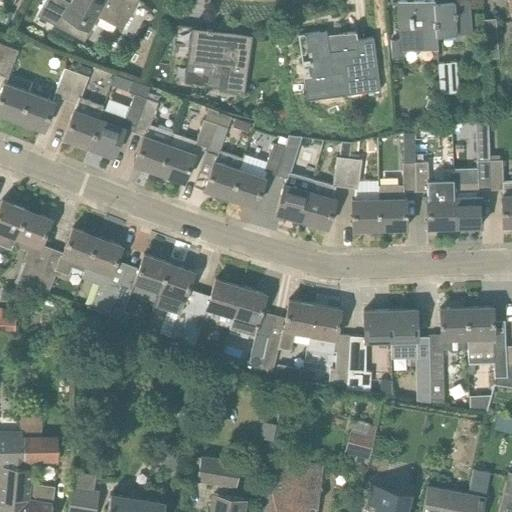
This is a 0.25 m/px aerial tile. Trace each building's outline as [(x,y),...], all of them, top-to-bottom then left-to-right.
[(138,1),(136,0),(44,0),(36,16),(84,42),(98,16),(122,29),(138,1)] [(451,0),(451,1),(433,3),(435,36),(471,33),(468,0),(451,0)] [(436,49),(435,36),(433,3),(415,4),(414,1),(397,2),(400,41),(391,41),(392,58),(404,57),(404,51),(436,49)] [(4,9),(0,17),(0,20),(9,24),(13,14),(4,9)] [(485,59),(498,58),(495,19),(482,20),(485,59)] [(206,30),(192,29),(187,63),(227,68),(224,89),(242,92),(248,37),(211,32),(211,30),(206,29),(206,30)] [(379,91),(372,38),(357,40),(355,32),(339,34),(340,41),(327,42),(325,31),(324,31),(324,33),(319,34),(319,32),(305,34),(311,77),(343,73),(346,95),(361,93),(379,91)] [(17,50),(6,46),(0,60),(0,74),(7,77),(17,50)] [(457,92),(455,62),(437,63),(439,93),(457,92)] [(76,104),(74,109),(73,109),(63,138),(88,147),(102,109),(103,106),(80,98),(90,70),(78,65),(75,72),(65,100),(76,104)] [(54,96),(65,100),(75,72),(64,68),(54,96)] [(127,91),(134,94),(145,98),(149,87),(131,81),(127,91)] [(0,113),(18,121),(28,92),(3,83),(0,90),(0,113)] [(53,102),(28,92),(18,121),(43,130),(53,102)] [(88,147),(113,157),(123,128),(133,132),(145,98),(134,94),(125,117),(102,109),(88,147)] [(133,132),(143,135),(133,164),(158,173),(173,133),(150,124),(158,103),(145,98),(133,132)] [(427,100),(424,108),(433,111),(436,104),(427,100)] [(477,182),(452,183),(454,227),(481,226),(480,196),(478,196),(478,190),(490,190),(489,160),(487,119),(475,119),(477,182)] [(173,133),(158,173),(184,182),(194,153),(193,153),(195,147),(205,151),(214,124),(203,120),(195,141),(173,133)] [(247,132),(249,123),(234,120),(232,128),(247,132)] [(205,151),(206,151),(215,154),(203,190),(229,199),(239,170),(243,159),(220,150),(227,129),(214,124),(205,151)] [(415,192),(415,162),(414,162),(414,133),(403,133),(402,185),(377,185),(377,198),(378,198),(379,229),(406,229),(405,198),(404,198),(404,192),(415,192)] [(285,178),(284,184),(283,184),(275,213),(300,221),(312,179),(289,173),(301,137),(288,135),(287,140),(285,147),(275,174),(285,178)] [(285,147),(287,140),(277,137),(275,144),(285,147)] [(275,174),(285,147),(275,144),(272,143),(264,171),(275,174)] [(336,186),(346,188),(350,159),(349,158),(349,150),(340,148),(339,157),(336,157),(332,185),(312,179),(300,221),(326,228),(335,199),(333,198),(336,186)] [(361,160),(350,159),(346,188),(357,189),(361,160)] [(502,160),(489,160),(490,190),(502,189),(502,195),(500,195),(502,226),(511,225),(511,181),(502,182),(502,160)] [(427,162),(415,162),(415,192),(426,191),(426,198),(425,198),(427,228),(454,227),(452,183),(452,181),(427,182),(427,162)] [(239,170),(229,199),(254,208),(264,178),(239,170)] [(352,230),(379,229),(378,198),(377,198),(351,199),(352,230)] [(0,245),(10,249),(12,245),(26,210),(1,200),(0,202),(0,245)] [(17,283),(35,290),(51,250),(40,246),(50,219),(26,210),(12,245),(26,251),(22,261),(25,262),(17,283)] [(61,255),(51,250),(35,290),(47,295),(54,275),(60,277),(62,273),(68,275),(71,267),(83,272),(97,237),(72,227),(61,255)] [(87,308),(109,316),(119,287),(107,283),(121,246),(97,237),(83,272),(81,278),(98,285),(89,307),(87,306),(87,308)] [(133,283),(158,291),(158,292),(168,263),(143,254),(133,283)] [(193,272),(168,263),(158,292),(158,291),(153,306),(178,314),(170,338),(182,342),(191,312),(180,309),(193,272)] [(227,327),(240,287),(215,278),(203,316),(191,312),(182,342),(195,346),(203,319),(227,327)] [(124,312),(131,292),(119,287),(109,316),(126,323),(129,314),(124,312)] [(250,334),(254,323),(257,324),(265,295),(240,287),(227,327),(250,334)] [(281,339),(268,336),(261,365),(260,364),(259,369),(271,372),(278,347),(290,350),(294,332),(309,335),(314,305),(288,300),(281,339)] [(309,335),(306,349),(332,354),(332,351),(336,351),(334,369),(330,369),(327,387),(346,389),(350,336),(336,335),(340,309),(314,305),(309,335)] [(465,308),(467,349),(468,359),(493,358),(494,375),(507,374),(505,346),(493,346),(492,307),(465,308)] [(439,309),(440,337),(428,337),(428,402),(430,403),(443,403),(442,350),(447,350),(451,353),(457,352),(461,349),(467,349),(465,308),(439,309)] [(390,341),(391,359),(415,358),(416,400),(428,402),(428,337),(416,337),(416,309),(389,310),(390,341)] [(364,371),(364,341),(390,341),(389,310),(363,311),(364,337),(350,336),(346,389),(369,392),(370,372),(364,371)] [(0,329),(15,331),(16,318),(0,316),(0,329)] [(248,361),(260,364),(261,365),(268,336),(255,333),(248,361)] [(511,346),(505,346),(507,374),(494,375),(494,378),(493,384),(511,387),(511,346)] [(300,381),(302,368),(291,367),(289,380),(300,381)] [(217,374),(203,374),(203,395),(217,395),(217,374)] [(486,413),(490,396),(469,396),(468,411),(486,413)] [(24,463),(57,461),(56,435),(40,435),(41,413),(22,413),(21,430),(21,463),(24,463)] [(376,426),(354,420),(345,453),(355,456),(354,461),(365,465),(376,426)] [(0,430),(0,461),(7,462),(7,466),(3,466),(0,499),(0,504),(14,506),(15,500),(28,501),(30,483),(32,468),(24,467),(24,463),(21,463),(21,430),(0,430)] [(240,461),(201,454),(196,480),(236,487),(240,461)] [(274,457),(269,480),(263,511),(314,511),(319,488),(323,465),(274,457)] [(511,511),(511,472),(507,471),(497,511),(511,511)] [(0,511),(50,511),(55,487),(30,483),(28,501),(15,500),(14,506),(0,504),(0,511)] [(407,511),(412,493),(371,483),(366,503),(374,506),(372,511),(407,511)] [(481,511),(485,497),(468,494),(427,486),(421,511),(481,511)] [(106,511),(164,511),(166,504),(109,494),(106,511)] [(214,494),(210,511),(241,511),(243,499),(214,494)] [(94,511),(96,506),(69,501),(67,511),(94,511)]
